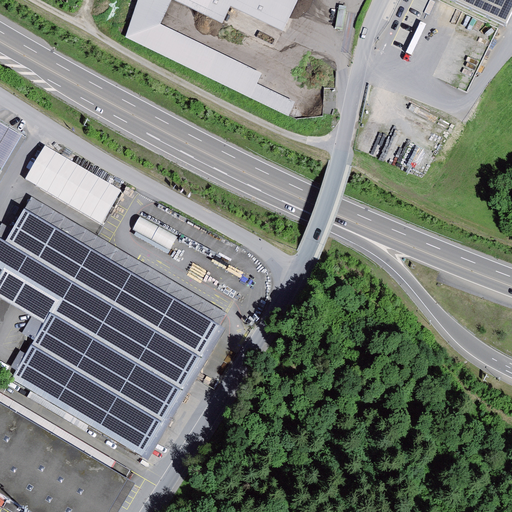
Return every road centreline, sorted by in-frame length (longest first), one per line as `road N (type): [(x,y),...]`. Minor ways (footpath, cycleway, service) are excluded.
road 1 (residential): [(380,0),(329,193),(298,273),(147,511)]
road 2 (trunk): [(339,217),(0,41)]
road 3 (track): [(0,98),(298,273)]
road 4 (track): [(341,153),(258,121),(39,0)]
road 5 (trunk): [(339,217),(462,338),(511,368)]
road 6 (trunk): [(511,286),(339,217)]
